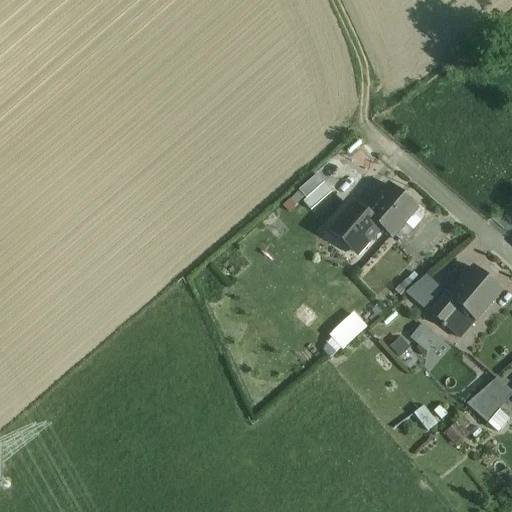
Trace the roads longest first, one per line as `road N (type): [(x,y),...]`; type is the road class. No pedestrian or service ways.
road 1 (track): [(393,153),(362,118),(361,57),(335,0)]
road 2 (unclassified): [(511,253),(393,153)]
